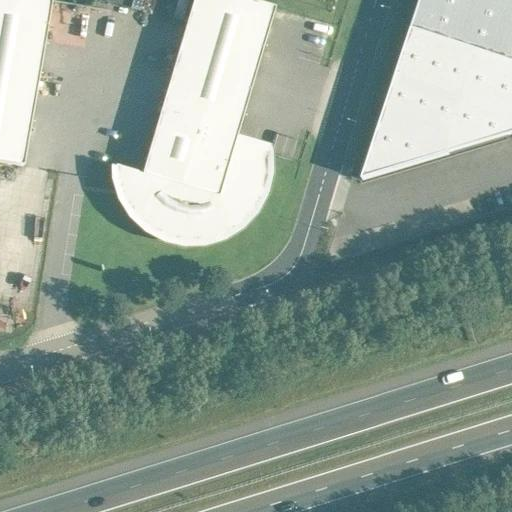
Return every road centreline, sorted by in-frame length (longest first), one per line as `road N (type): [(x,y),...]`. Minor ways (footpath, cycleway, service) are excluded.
road 1 (unclassified): [(0,368),(259,287),(292,269),(377,0)]
road 2 (motorway): [(511,369),(55,511)]
road 3 (motorway): [(251,511),(511,431)]
